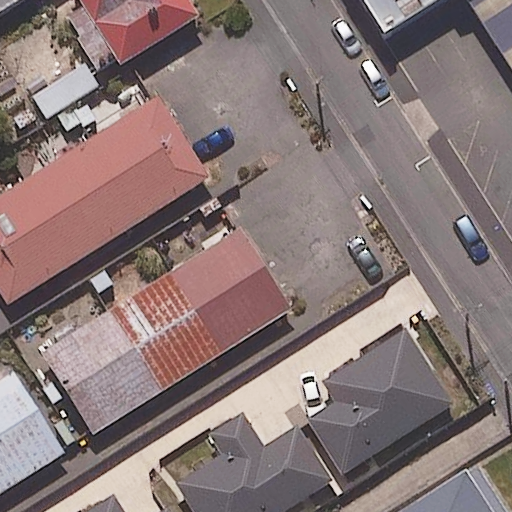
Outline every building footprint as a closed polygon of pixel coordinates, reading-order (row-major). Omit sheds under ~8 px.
[(0,0),(0,25),(39,0),(0,0)] [(188,0),(79,0),(87,11),(68,23),(102,77),(121,65),(127,74),(204,25),(188,0)] [(377,0),(398,33),(452,0),(377,0)] [(511,0),(484,0),(511,45),(511,0)] [(89,73),(33,106),(48,131),(104,97),(89,73)] [(213,184),(162,104),(0,205),(0,288),(13,310),(213,184)] [(295,316),(245,236),(46,359),(96,440),(295,316)] [(311,417),(345,471),(452,404),(405,328),(324,378),(338,400),(311,417)] [(0,501),(68,459),(17,379),(0,389),(0,501)] [(279,511),(334,478),(300,424),(263,447),(244,417),(210,438),(219,452),(176,479),(196,511),(279,511)] [(506,511),(474,463),(397,511),(506,511)] [(158,511),(123,511),(113,496),(87,511),(169,511),(166,507),(158,511)]
